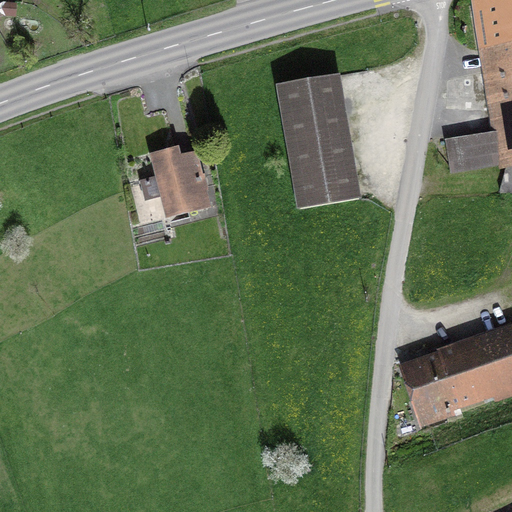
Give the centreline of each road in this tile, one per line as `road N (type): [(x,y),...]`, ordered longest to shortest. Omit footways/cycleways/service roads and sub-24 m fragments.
road 1 (unclassified): [(372,511),(385,319),(436,44),(433,0)]
road 2 (primary): [(335,0),(0,103)]
